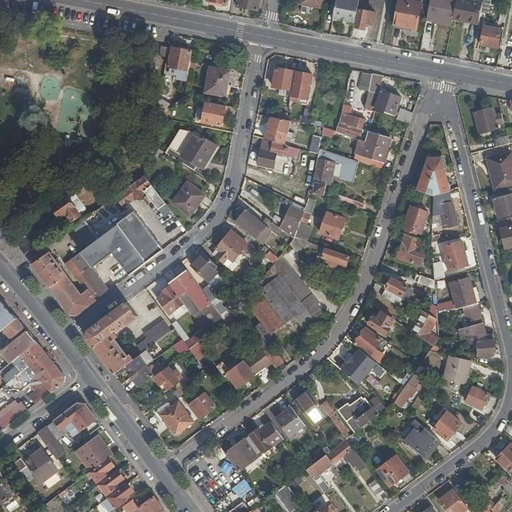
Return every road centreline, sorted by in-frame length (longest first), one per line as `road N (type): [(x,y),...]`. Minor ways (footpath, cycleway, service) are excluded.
road 1 (residential): [(440,97),(423,118),(358,284),(327,338),(161,474)]
road 2 (residential): [(60,339),(218,219),(234,188),(262,37)]
road 3 (residential): [(440,97),(511,367)]
road 4 (residential): [(511,371),(508,402),(489,435),(391,511)]
road 5 (secondary): [(262,37),(74,0)]
road 6 (secondary): [(442,73),(269,38)]
